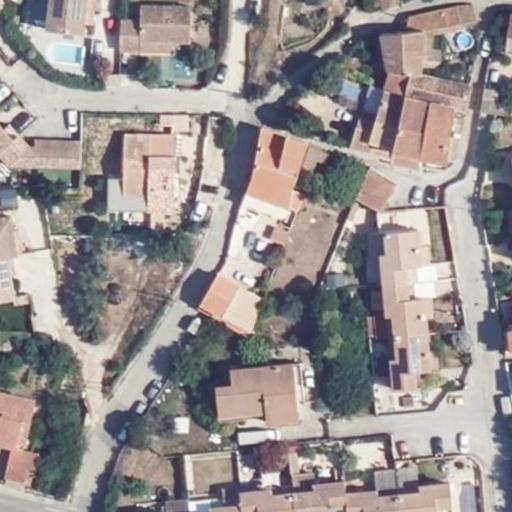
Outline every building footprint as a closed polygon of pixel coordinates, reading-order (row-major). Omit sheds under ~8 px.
[(83,30),(84,20),(85,3),(92,5),(98,6),(99,0),(49,0),(47,26),(83,30)] [(122,16),(121,46),(142,46),(142,37),(172,38),(191,38),(192,2),(143,0),(142,16),(122,16)] [(383,9),(400,3),(398,0),(381,0),(382,4),(383,9)] [(409,15),(404,30),(422,28),(476,19),(471,1),(409,15)] [(85,3),(84,20),(91,20),(92,5),(85,3)] [(390,71),(385,87),(408,93),(413,78),(419,78),(420,71),(420,66),(422,28),(404,30),(381,31),(387,70),(390,71)] [(142,37),(142,46),(172,46),(172,38),(142,37)] [(413,78),(408,93),(435,100),(456,105),(465,108),(471,84),(420,71),(419,78),(413,78)] [(362,108),(350,147),(388,157),(408,93),(385,87),(378,112),(362,108)] [(408,93),(388,157),(387,161),(419,168),(421,156),(435,100),(408,93)] [(456,105),(435,100),(421,156),(446,162),(447,158),(454,159),(458,142),(449,140),(454,114),(456,105)] [(80,164),(81,136),(36,136),(35,143),(30,142),(11,121),(4,125),(0,120),(0,151),(9,162),(80,164)] [(290,205),(284,219),(283,220),(292,223),(306,191),(293,186),(309,143),(258,124),(248,184),(247,188),(290,205)] [(130,149),(177,150),(177,136),(124,135),(122,211),(129,210),(130,149)] [(324,148),(311,143),(299,183),(311,187),(324,148)] [(178,210),(177,150),(130,149),(129,210),(178,210)] [(218,170),(225,150),(211,150),(207,167),(218,170)] [(370,164),(354,196),(379,209),(385,198),(394,180),(376,167),(370,164)] [(247,188),(242,202),(284,219),(290,205),(247,188)] [(311,213),(288,259),(321,274),(343,228),(311,213)] [(0,300),(14,298),(11,276),(15,276),(12,257),(22,256),(18,231),(13,232),(10,216),(0,218),(0,300)] [(270,235),(285,240),(290,228),(274,222),(270,235)] [(380,255),(382,281),(408,279),(407,266),(422,264),(420,244),(419,228),(384,231),(386,251),(379,253),(380,255)] [(370,256),(380,255),(379,253),(386,251),(384,231),(368,233),(370,256)] [(204,296),(202,300),(217,306),(255,323),(264,293),(218,271),(204,296)] [(408,279),(382,281),(386,317),(392,317),(394,335),(416,334),(429,332),(427,318),(425,296),(409,298),(408,279)] [(431,296),(425,296),(427,318),(433,317),(431,296)] [(202,300),(199,304),(207,308),(214,311),(217,306),(202,300)] [(374,318),(374,337),(394,335),(392,317),(386,317),(374,318)] [(416,334),(409,388),(419,387),(417,370),(431,367),(430,347),(429,332),(416,334)] [(391,389),(409,388),(416,334),(394,335),(395,355),(389,356),(391,389)] [(430,347),(431,367),(439,367),(438,347),(430,347)] [(263,412),(263,414),(296,411),(290,361),(226,369),(227,383),(214,384),(216,416),(263,412)] [(0,391),(0,435),(17,439),(16,449),(21,450),(25,447),(36,399),(0,391)] [(296,411),(263,414),(264,422),(297,420),(296,411)] [(17,439),(0,435),(0,445),(16,449),(17,439)] [(38,455),(23,451),(13,449),(5,483),(26,488),(27,486),(31,487),(32,480),(34,472),(38,455)] [(312,489),(291,492),(293,511),(345,511),(344,503),(343,490),(342,480),(311,484),(312,489)] [(416,489),(396,491),(397,511),(434,511),(434,508),(450,506),(447,480),(416,484),(416,489)] [(293,511),(291,492),(270,494),(270,488),(237,491),(239,503),(239,511),(293,511)] [(397,511),(396,491),(373,494),(373,488),(343,490),(344,503),(345,511),(397,511)] [(166,511),(185,511),(185,499),(162,502),(163,511),(166,511)] [(201,511),(239,511),(239,503),(207,506),(208,511),(201,511)]
